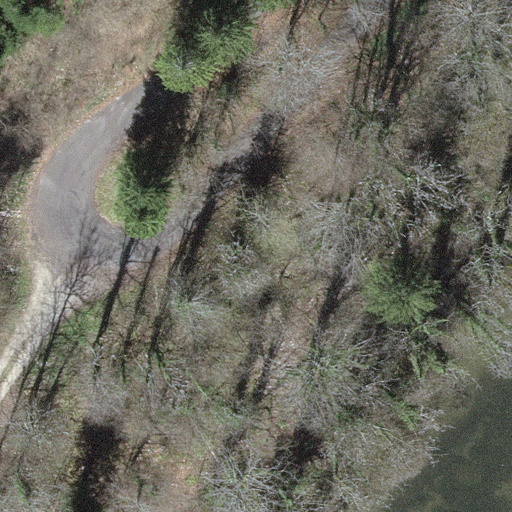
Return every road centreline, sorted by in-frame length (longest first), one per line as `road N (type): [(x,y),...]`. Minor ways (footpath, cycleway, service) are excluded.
road 1 (unclassified): [(389,0),(225,212),(195,241),(125,267),(57,256),(32,235),(21,212),(23,188),(136,57),(173,0)]
road 2 (track): [(0,355),(88,265)]
